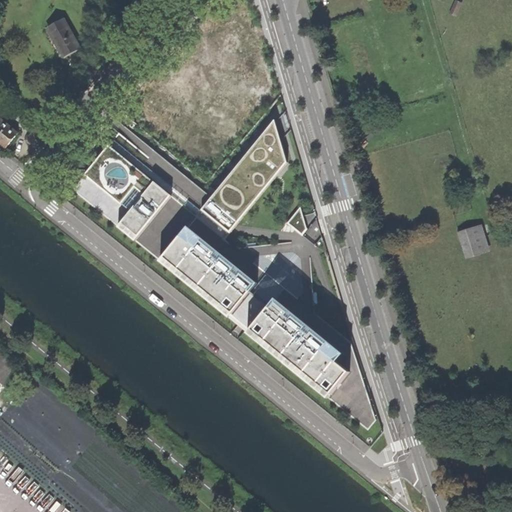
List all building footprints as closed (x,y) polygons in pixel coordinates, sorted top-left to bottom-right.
[(47,28),(63,57),(71,52),(79,48),(64,19),(47,28)] [(242,225),(241,183),(248,188),(249,196),(257,195),(257,208),(291,164),(289,108),(209,210),(237,231),(242,225)] [(0,142),(6,147),(17,133),(0,118),(0,142)] [(26,140),(36,148),(52,130),(41,122),(26,140)] [(127,125),(111,145),(174,196),(198,216),(214,196),(127,125)] [(111,145),(72,188),(137,241),(174,196),(111,145)] [(301,211),(292,222),(304,231),(313,221),(301,211)] [(465,255),(487,248),(480,224),(458,230),(465,255)] [(260,282),(190,225),(162,260),(231,317),(260,282)] [(278,297),(249,332),(330,398),(352,371),(339,361),(346,353),(278,297)] [(0,348),(0,378),(9,388),(25,371),(1,348),(0,348)]
